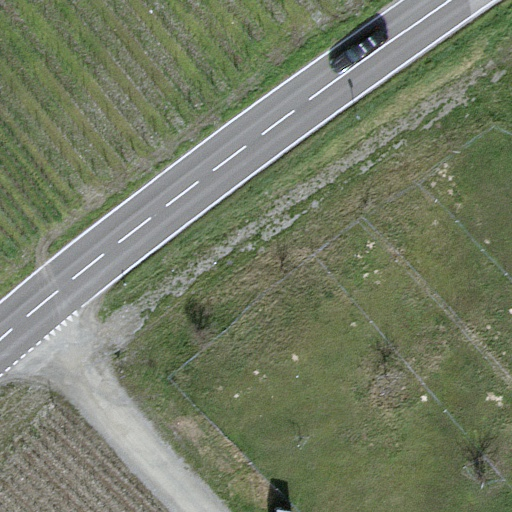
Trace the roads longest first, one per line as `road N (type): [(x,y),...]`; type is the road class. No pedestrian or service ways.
road 1 (secondary): [(0,339),(183,189),(458,0)]
road 2 (track): [(202,511),(21,322)]
